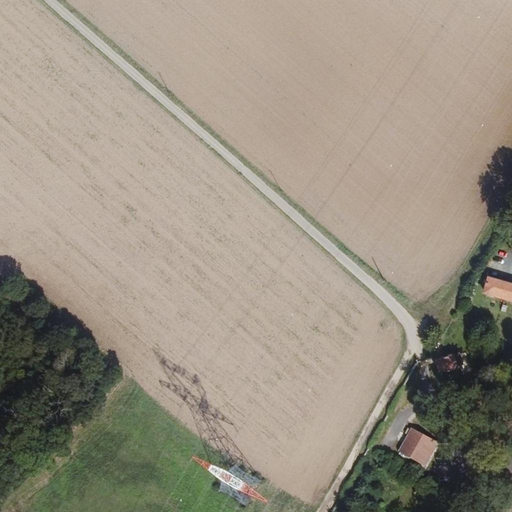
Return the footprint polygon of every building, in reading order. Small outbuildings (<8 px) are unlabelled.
[(511,288),(486,280),(481,296),(511,305),(511,288)] [(474,328),(472,325),(475,324),(476,323),(470,314),(454,326),(461,336),(464,334),(474,328)] [(468,338),(478,330),(475,324),(472,325),(474,328),(464,334),(468,338)] [(449,357),(432,363),(437,375),(441,374),(451,370),(453,369),(449,357)] [(449,412),(451,408),(430,397),(417,420),(437,433),(439,429),(442,431),(452,414),(449,412)] [(433,452),(436,445),(410,431),(398,455),(424,469),(427,463),(429,464),(435,453),(433,452)]
